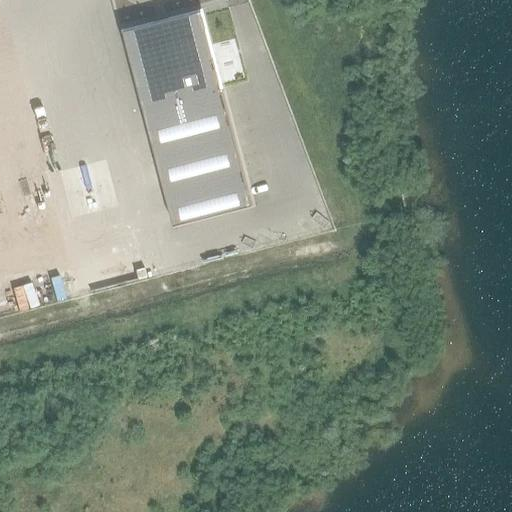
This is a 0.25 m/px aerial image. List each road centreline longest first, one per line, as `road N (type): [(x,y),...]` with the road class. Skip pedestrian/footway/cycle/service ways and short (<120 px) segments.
road 1 (unknown): [(197,0),(233,72),(237,139),(223,164),(0,246)]
road 2 (unknown): [(0,97),(39,85),(108,43),(128,0)]
